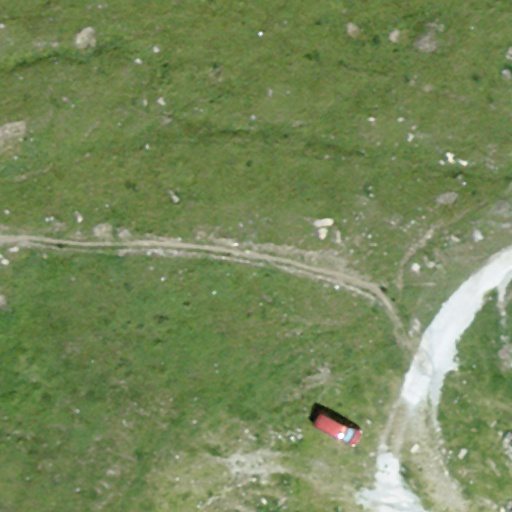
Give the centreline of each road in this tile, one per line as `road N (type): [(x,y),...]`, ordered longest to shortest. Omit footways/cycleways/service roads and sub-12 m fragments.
road 1 (track): [(428,349),(426,445),(452,511)]
road 2 (track): [(511,262),(452,313),(428,349)]
